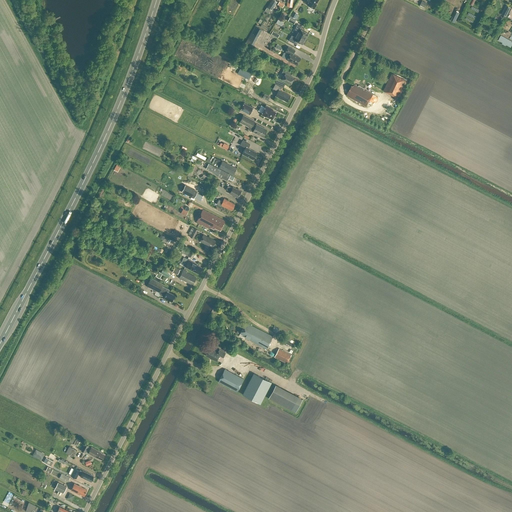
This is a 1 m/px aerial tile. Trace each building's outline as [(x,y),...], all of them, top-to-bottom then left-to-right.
[(274,0),(271,0),(267,7),(271,10),(272,10),(277,2),(274,0)] [(314,9),(316,4),(318,0),(302,0),(307,4),(307,5),(314,9)] [(506,5),(501,14),(506,17),(511,8),(506,5)] [(302,30),(304,28),(297,24),(295,29),(298,31),(296,34),(305,39),(308,33),(302,30)] [(302,44),(305,39),(296,34),(294,37),(291,35),(288,40),(295,44),(297,41),(302,44)] [(297,65),(300,58),(293,54),(295,50),(288,47),(285,52),(290,54),(286,60),(297,65)] [(284,75),(282,80),(290,84),(294,78),(290,76),(292,73),(284,69),(281,74),(284,75)] [(399,98),(407,80),(392,73),(384,91),(399,98)] [(276,79),(274,83),(283,88),(285,83),(276,79)] [(287,102),(290,96),(280,90),(281,87),(275,84),(273,88),(278,91),(275,96),(287,102)] [(366,106),(373,95),(364,90),(364,88),(359,85),(358,86),(354,84),(353,86),(352,85),(346,95),(366,106)] [(240,110),(250,115),(253,108),(243,103),(240,110)] [(272,119),(276,112),(270,109),(270,108),(265,105),(261,114),(265,117),(266,116),(272,119)] [(263,137),(267,129),(256,124),(256,125),(253,124),(255,121),(243,115),(239,122),(249,127),(248,129),(249,127),(251,128),(250,129),(253,130),(252,131),(263,137)] [(242,154),(253,159),(256,152),(248,148),(250,145),(242,141),(240,145),(245,148),(242,154)] [(233,174),(236,168),(222,161),(219,167),(233,174)] [(227,181),(230,175),(208,163),(205,168),(210,171),(221,176),(220,177),(227,181)] [(185,185),(182,192),(194,198),(197,191),(185,185)] [(238,197),(241,191),(233,187),(232,188),(228,185),(226,189),(230,192),(229,193),(238,197)] [(232,210),(234,204),(228,201),(228,200),(224,198),(222,201),(219,199),(216,204),(221,206),(222,205),(228,208),(232,210)] [(220,230),(225,221),(203,209),(196,221),(210,228),(210,227),(214,229),(215,227),(220,230)] [(193,238),(198,230),(195,228),(194,228),(192,227),(188,234),(191,235),(190,237),(193,238)] [(212,247),(214,243),(213,242),(214,240),(203,234),(200,241),(212,247)] [(181,252),(193,258),(196,252),(171,239),(169,243),(182,250),(181,252)] [(198,273),(201,267),(196,265),(197,264),(184,257),(182,262),(186,264),(185,266),(198,273)] [(192,285),(196,277),(186,272),(187,271),(183,269),(179,278),(192,285)] [(169,277),(170,274),(163,270),(161,273),(159,272),(156,277),(159,278),(162,274),(169,277)] [(172,301),(175,295),(168,292),(169,290),(162,287),(162,285),(150,279),(146,286),(161,293),(160,295),(164,297),(164,298),(172,301)] [(266,349),(272,337),(245,323),(240,333),(246,336),(245,337),(247,338),(245,342),(247,343),(249,339),(266,349)] [(223,357),(225,352),(219,349),(217,352),(209,348),(205,355),(216,361),(219,355),(223,357)] [(287,363),(291,355),(278,348),(274,356),(287,363)] [(237,391),(243,379),(224,369),(218,381),(237,391)] [(260,403),(271,382),(253,373),(242,394),(260,403)] [(77,446),(80,440),(77,439),(76,440),(71,437),(69,441),(77,446)] [(102,459),(104,454),(101,452),(91,447),(90,448),(88,446),(85,444),(81,450),(85,452),(86,450),(89,451),(88,453),(97,458),(98,457),(102,459)] [(44,459),(47,452),(37,448),(35,455),(44,459)] [(77,451),(72,448),(69,454),(74,457),(77,451)] [(43,462),(51,466),(53,462),(46,457),(43,462)] [(80,476),(91,481),(93,476),(83,471),(80,470),(75,468),(71,475),(76,478),(78,474),(80,476)] [(63,493),(67,487),(58,482),(55,488),(63,493)] [(74,483),(71,489),(71,490),(80,494),(80,493),(84,495),(87,490),(74,483)]
